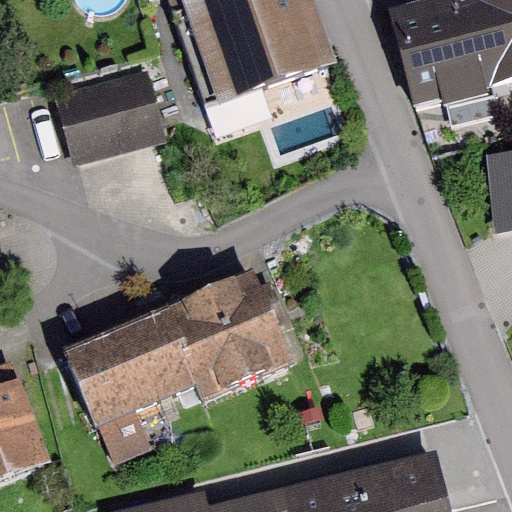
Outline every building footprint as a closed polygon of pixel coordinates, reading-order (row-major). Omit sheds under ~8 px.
[(217,0),(202,6),(183,12),(221,118),(240,112),(275,99),(338,77),(310,0),(217,0)] [(414,116),(511,92),(511,0),(471,0),(391,20),(414,116)] [(54,103),(74,175),(167,149),(147,77),(54,103)] [(511,167),(497,169),(504,234),(511,233),(511,167)] [(255,281),(64,362),(98,442),(197,399),(203,414),(296,375),(255,281)] [(9,389),(0,392),(0,483),(38,470),(9,389)] [(212,511),(207,491),(123,511),(449,511),(436,458),(224,511),(212,511)]
